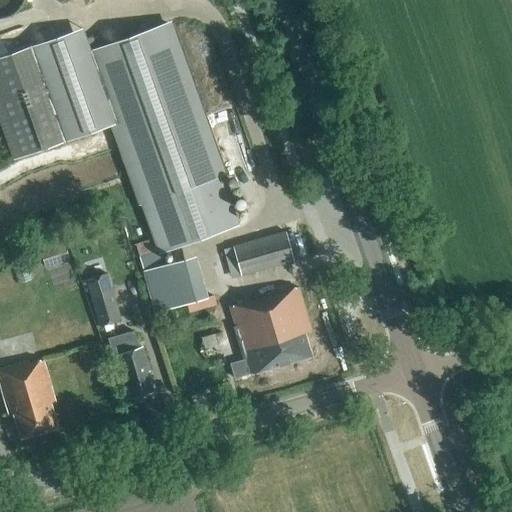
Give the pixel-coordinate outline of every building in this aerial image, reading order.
[(0,0),(0,23),(11,18),(19,7),(20,0),(0,0)] [(32,46),(0,57),(0,124),(13,161),(110,126),(138,206),(140,206),(152,240),(158,254),(164,252),(239,225),(222,176),(225,175),(171,21),(90,50),(83,28),(32,46)] [(241,276),(294,261),(286,231),(232,247),(241,276)] [(168,264),(164,252),(158,254),(152,240),(134,245),(142,271),(168,264)] [(46,268),(68,261),(62,244),(40,251),(46,268)] [(18,284),(33,280),(26,256),(11,261),(18,284)] [(154,312),(186,304),(174,262),(168,264),(142,271),(154,312)] [(99,326),(120,319),(106,273),(85,279),(99,326)] [(250,375),(311,356),(304,333),(311,331),(298,287),(230,307),(245,360),(230,364),(234,379),(250,374),(250,375)] [(192,311),(220,303),(217,294),(189,301),(192,311)] [(138,349),(133,332),(108,339),(113,357),(117,356),(123,379),(126,378),(132,398),(151,392),(146,373),(149,372),(142,348),(138,349)] [(207,334),(209,352),(234,350),(232,332),(207,334)] [(55,402),(43,360),(29,364),(28,362),(0,369),(0,386),(8,416),(13,414),(20,439),(57,428),(50,404),(55,402)]
